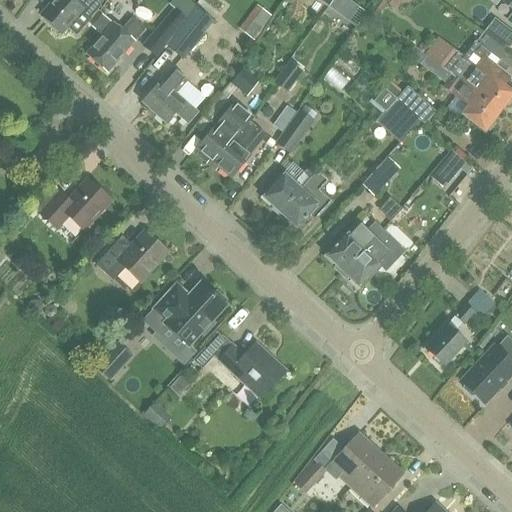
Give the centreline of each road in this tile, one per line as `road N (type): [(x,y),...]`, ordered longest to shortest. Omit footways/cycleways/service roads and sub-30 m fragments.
road 1 (residential): [(357,355),(255,273),(0,29)]
road 2 (residential): [(357,355),(511,160)]
road 3 (residential): [(511,499),(357,355)]
